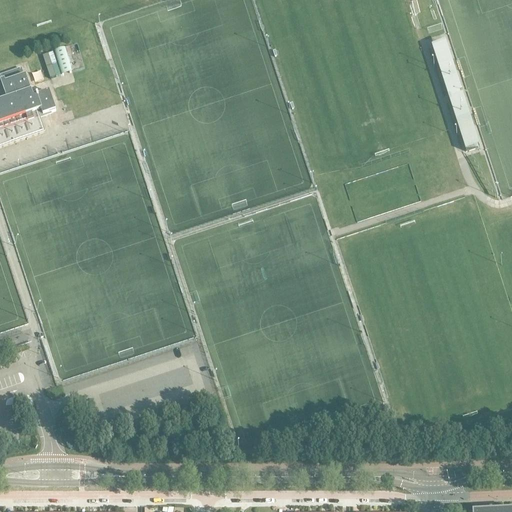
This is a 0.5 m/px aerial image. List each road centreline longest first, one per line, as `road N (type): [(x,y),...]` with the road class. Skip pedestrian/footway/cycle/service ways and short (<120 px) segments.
road 1 (secondary): [(385,477),(121,476)]
road 2 (residential): [(209,496),(426,496)]
road 3 (residential): [(0,495),(209,496)]
road 4 (secondary): [(121,476),(74,465),(0,473)]
road 5 (secondary): [(0,478),(121,476)]
